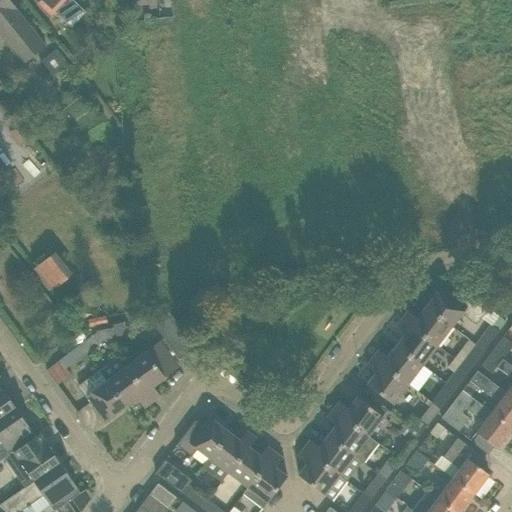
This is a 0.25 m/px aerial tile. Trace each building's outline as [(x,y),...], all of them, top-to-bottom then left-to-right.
[(0,0),(0,37),(22,65),(46,46),(8,0),(0,0)] [(39,0),(35,4),(39,9),(37,12),(45,20),(46,21),(55,11),(72,26),(86,11),(74,0),(39,0)] [(370,0),(343,4),(350,49),(376,45),(370,0)] [(489,0),(461,4),(467,42),(492,38),(493,46),(494,46),(497,60),(511,57),(511,13),(491,17),(489,0)] [(343,4),(317,8),(324,53),(350,49),(343,4)] [(236,7),(224,9),(225,17),(237,15),(236,7)] [(291,12),(265,16),(272,61),(298,57),(291,12)] [(265,16),(239,20),(246,65),(272,61),(265,16)] [(139,54),(113,58),(119,100),(148,96),(146,82),(147,82),(146,74),(169,71),(163,33),(136,37),(139,54)] [(482,83),(467,85),(470,106),(506,101),(503,80),(511,78),(511,57),(497,60),(479,62),(482,83)] [(407,99),(386,102),(391,138),(413,135),(407,99)] [(506,101),(470,106),(474,127),(489,125),(492,145),(511,142),(511,121),(509,122),(506,101)] [(386,102),(366,105),(371,141),(391,138),(386,102)] [(366,105),(345,109),(350,144),(371,141),(366,105)] [(321,112),(300,116),(305,151),(326,148),(321,112)] [(300,116),(280,119),(285,154),(305,151),(300,116)] [(131,119),(123,120),(124,132),(132,131),(131,119)] [(280,119),(259,122),(264,158),(285,154),(280,119)] [(188,123),(150,128),(153,148),(191,143),(188,123)] [(495,166),(480,168),(483,189),(511,184),(511,142),(492,145),(495,166)] [(191,143),(153,148),(156,167),(193,162),(191,143)] [(135,151),(127,152),(129,164),(137,163),(135,151)] [(193,162),(156,167),(159,186),(196,181),(193,162)] [(408,164),(396,166),(397,173),(409,172),(408,164)] [(396,166),(384,167),(385,175),(397,173),(396,166)] [(143,169),(135,171),(137,182),(145,181),(143,169)] [(354,172),(343,174),(344,182),(356,180),(354,172)] [(343,174),(331,176),(332,184),(344,182),(343,174)] [(332,184),(320,185),(321,193),(369,186),(368,178),(356,180),(344,182),(332,184)] [(301,180),(289,182),(291,190),(302,188),(301,180)] [(196,181),(159,186),(162,205),(199,200),(196,181)] [(289,182),(278,184),(279,192),(291,190),(289,182)] [(511,184),(483,189),(487,210),(502,208),(505,230),(511,228),(511,184)] [(147,195),(139,197),(140,209),(148,207),(147,195)] [(428,197),(404,201),(410,240),(434,237),(432,222),(434,222),(432,209),(430,210),(428,197)] [(199,200),(162,205),(165,224),(202,219),(199,200)] [(404,201),(382,204),(388,244),(410,240),(404,201)] [(382,204),(359,208),(365,247),(388,244),(382,204)] [(148,207),(140,209),(142,220),(150,219),(148,207)] [(359,208),(337,211),(343,251),(365,247),(359,208)] [(337,211),(314,215),(320,254),(343,251),(337,211)] [(314,215),(292,218),(298,258),(320,254),(314,215)] [(270,234),(268,235),(270,247),(272,247),(274,261),(298,258),(292,218),(268,222),(270,234)] [(202,219),(165,224),(168,243),(205,238),(202,219)] [(152,234),(144,235),(145,247),(153,245),(152,234)] [(205,238),(168,243),(171,262),(208,257),(205,238)] [(153,245),(145,247),(147,259),(155,257),(153,245)] [(52,290),(75,278),(62,253),(39,265),(52,290)] [(208,257),(171,262),(175,290),(187,288),(186,280),(211,277),(208,257)] [(440,287),(425,307),(452,326),(461,314),(473,323),(478,322),(488,309),(461,288),(454,297),(440,287)] [(408,311),(402,319),(437,346),(452,326),(425,307),(417,318),(408,311)] [(162,338),(163,337),(179,359),(195,347),(169,312),(146,317),(162,338)] [(405,334),(396,345),(422,365),(437,346),(402,319),(396,327),(405,334)] [(489,324),(474,344),(483,350),(498,331),(489,324)] [(101,329),(98,331),(105,340),(106,339),(114,337),(113,327),(101,329)] [(98,331),(79,345),(86,354),(105,340),(98,331)] [(511,343),(502,336),(492,350),(502,358),(511,345),(511,343)] [(159,340),(125,366),(152,402),(160,396),(153,387),(165,378),(164,377),(179,366),(159,340)] [(474,344),(460,363),(468,370),(483,350),(474,344)] [(86,354),(79,345),(65,355),(72,364),(86,354)] [(378,349),(372,357),(408,384),(422,365),(396,345),(387,357),(378,349)] [(511,379),(511,382),(505,392),(511,397),(511,365),(502,359),(502,358),(492,350),(480,365),(491,373),(495,367),(511,379)] [(118,356),(98,371),(106,381),(126,407),(137,398),(144,408),(152,402),(125,366),(118,356)] [(408,384),(372,357),(366,365),(375,372),(366,384),(393,404),(408,384)] [(460,363),(445,382),(454,389),(468,370),(460,363)] [(497,402),(490,411),(490,412),(511,429),(511,427),(511,397),(505,392),(504,392),(476,370),(468,381),(497,402)] [(106,381),(98,371),(78,385),(106,422),(126,407),(106,381)] [(430,402),(432,404),(433,404),(439,409),(454,389),(445,382),(430,402)] [(0,417),(15,408),(14,406),(16,404),(17,401),(12,395),(9,394),(7,396),(0,385),(0,417)] [(490,412),(490,411),(462,390),(440,418),(458,431),(468,417),(461,412),(464,408),(482,421),(475,431),(496,448),(511,429),(490,412)] [(339,401),(333,409),(368,436),(383,417),(357,397),(348,408),(339,401)] [(411,415),(405,423),(419,434),(439,409),(433,404),(432,404),(419,421),(411,415)] [(0,417),(0,442),(8,455),(35,437),(35,436),(15,408),(0,417)] [(336,424),(327,436),(361,461),(360,462),(362,463),(377,443),(368,436),(333,409),(327,417),(336,424)] [(209,458),(228,432),(209,417),(202,426),(193,419),(174,445),(175,445),(176,444),(189,455),(195,447),(209,458)] [(419,434),(405,423),(398,432),(413,443),(419,434)] [(429,433),(435,437),(442,427),(436,423),(429,433)] [(209,458),(228,472),(248,447),(255,437),(247,431),(240,440),(228,432),(209,458)] [(4,459),(23,487),(24,488),(59,463),(39,434),(35,436),(35,437),(8,455),(9,456),(4,459)] [(309,440),(303,448),(339,475),(346,481),(360,462),(361,461),(327,436),(319,447),(309,440)] [(458,468),(450,478),(473,495),(488,474),(468,459),(474,451),(457,437),(442,456),(458,468)] [(228,472),(247,486),(247,487),(274,452),(266,446),(259,455),(248,447),(228,472)] [(339,475),(303,448),(297,456),(307,463),(298,475),(324,495),(339,475)] [(404,466),(415,474),(426,458),(415,450),(404,466)] [(247,487),(247,486),(242,493),(262,508),(287,476),(275,467),(282,458),(274,452),(247,487)] [(391,454),(376,473),(385,479),(400,460),(391,454)] [(186,484),(190,479),(163,459),(153,472),(182,493),(188,485),(186,484)] [(24,488),(23,487),(11,496),(0,503),(0,505),(9,511),(18,511),(22,510),(43,495),(54,511),(57,509),(58,511),(75,511),(68,501),(80,493),(59,463),(24,488)] [(370,481),(361,492),(370,499),(385,479),(376,473),(370,481)] [(450,478),(436,497),(455,511),(459,511),(473,495),(450,478)] [(158,483),(149,494),(168,509),(177,497),(158,483)] [(390,484),(385,490),(396,498),(401,492),(390,484)] [(182,493),(201,507),(207,499),(188,485),(182,493)] [(385,511),(396,498),(385,490),(374,505),(383,511),(385,511)] [(426,490),(411,510),(413,511),(455,511),(436,497),(436,498),(426,490)] [(359,511),(370,499),(361,492),(345,511),(359,511)] [(149,494),(140,505),(148,511),(165,511),(168,509),(149,494)] [(201,507),(206,511),(224,511),(207,499),(201,507)] [(174,511),(195,511),(181,501),(174,511)]
